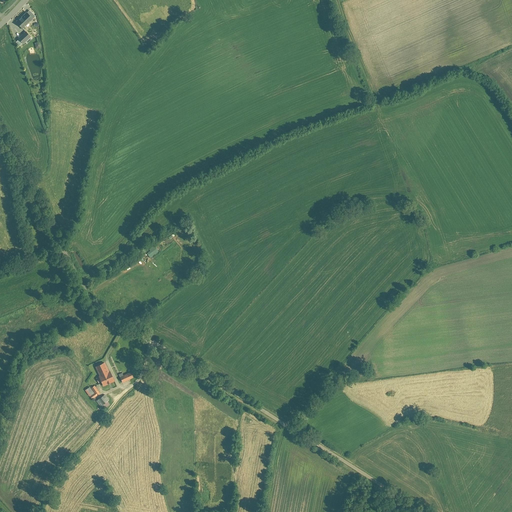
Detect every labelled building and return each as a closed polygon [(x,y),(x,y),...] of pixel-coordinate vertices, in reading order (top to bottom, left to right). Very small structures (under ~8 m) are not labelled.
[(17,23),(24,30),(37,18),(30,11),(17,23)] [(18,41),(23,46),(31,38),(25,33),(18,41)] [(106,362),(95,367),(104,386),(115,382),(106,362)] [(121,377),(123,382),(133,379),(131,373),(121,377)] [(91,388),(95,393),(90,397),(92,400),(101,394),(95,385),(91,388)] [(105,393),(95,402),(100,407),(110,399),(105,393)]
